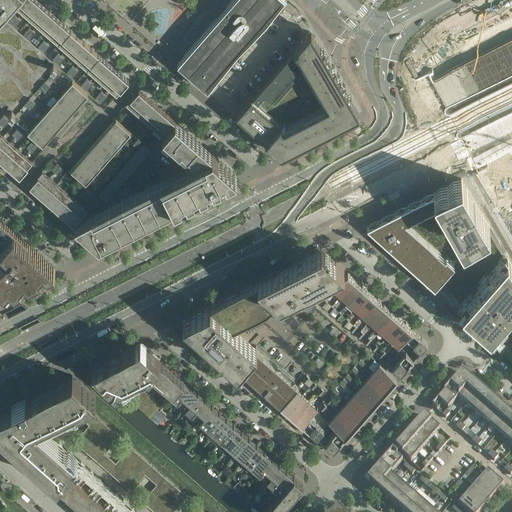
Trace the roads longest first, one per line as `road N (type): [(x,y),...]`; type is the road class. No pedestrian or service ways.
road 1 (residential): [(334,483),(138,308)]
road 2 (secondary): [(138,308),(321,218)]
road 3 (secondary): [(273,190),(101,278)]
road 4 (residential): [(334,483),(459,342)]
road 5 (residential): [(459,342),(321,218)]
road 6 (residential): [(205,119),(68,0)]
road 7 (unclassified): [(318,2),(205,119)]
road 8 (secondary): [(0,378),(138,308)]
road 9 (tertiary): [(401,124),(318,2)]
road 10 (secondary): [(401,124),(273,190)]
road 11 (residential): [(101,278),(0,189)]
road 12 (secondary): [(511,68),(401,124)]
